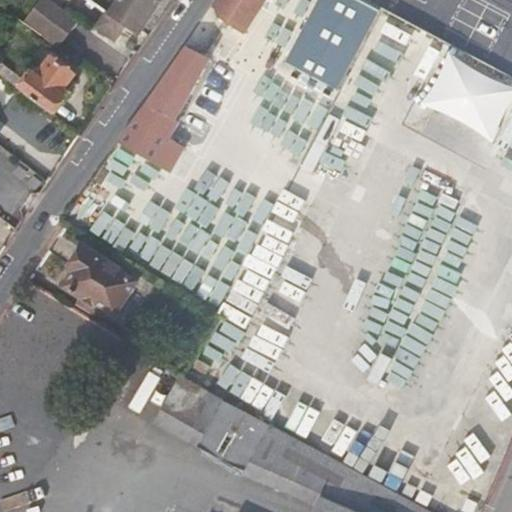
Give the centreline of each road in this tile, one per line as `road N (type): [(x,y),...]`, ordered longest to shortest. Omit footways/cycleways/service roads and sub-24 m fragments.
road 1 (unknown): [(511,188),(444,153),(395,158),(313,313),(312,339),(336,386),(389,410),(426,403),(441,387),(466,327)]
road 2 (tertiary): [(0,291),(191,0)]
